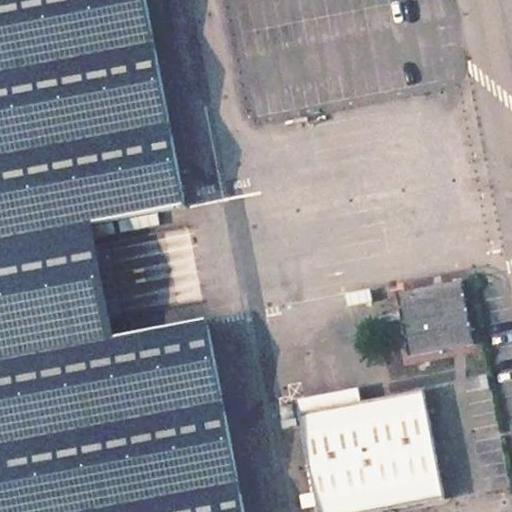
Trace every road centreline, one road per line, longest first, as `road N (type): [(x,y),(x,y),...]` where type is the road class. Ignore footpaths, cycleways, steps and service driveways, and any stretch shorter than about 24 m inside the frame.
road 1 (unclassified): [(282,511),(181,0)]
road 2 (unknown): [(511,176),(224,219)]
